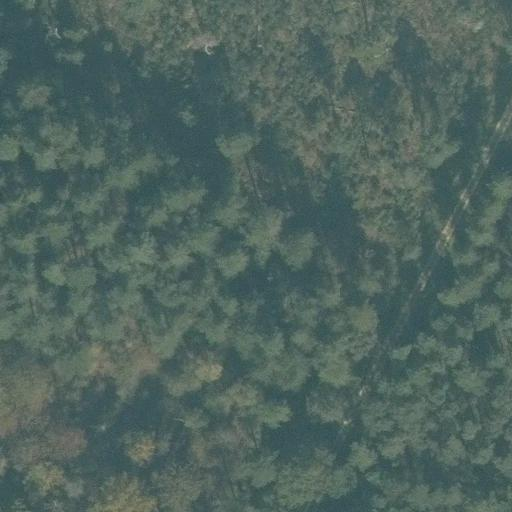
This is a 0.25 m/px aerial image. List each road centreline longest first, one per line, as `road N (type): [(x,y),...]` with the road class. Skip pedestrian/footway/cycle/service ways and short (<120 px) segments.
road 1 (track): [(298,511),(417,283)]
road 2 (track): [(417,283),(511,103)]
